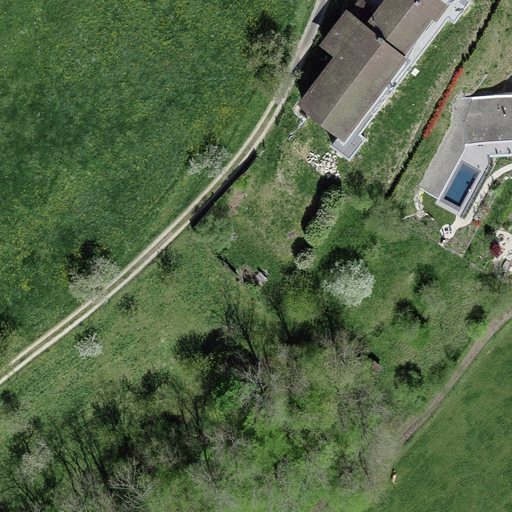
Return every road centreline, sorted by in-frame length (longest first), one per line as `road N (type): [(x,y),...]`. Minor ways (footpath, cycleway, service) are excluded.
road 1 (track): [(287,92),(186,222),(0,376)]
road 2 (track): [(511,312),(398,452)]
